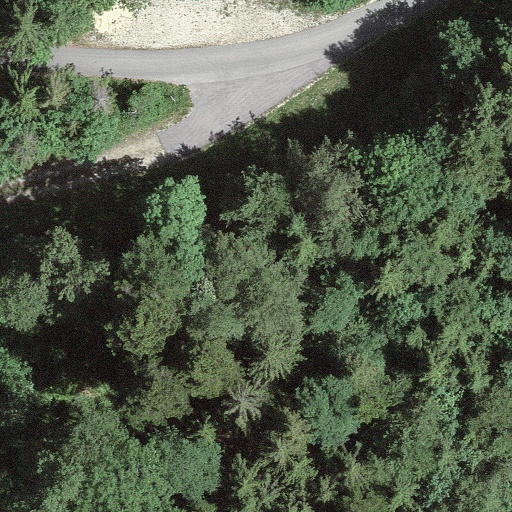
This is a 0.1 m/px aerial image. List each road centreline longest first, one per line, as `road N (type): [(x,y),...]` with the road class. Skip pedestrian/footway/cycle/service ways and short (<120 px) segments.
road 1 (track): [(0,54),(137,68),(329,60),(447,0)]
road 2 (track): [(329,60),(179,152),(0,200)]
